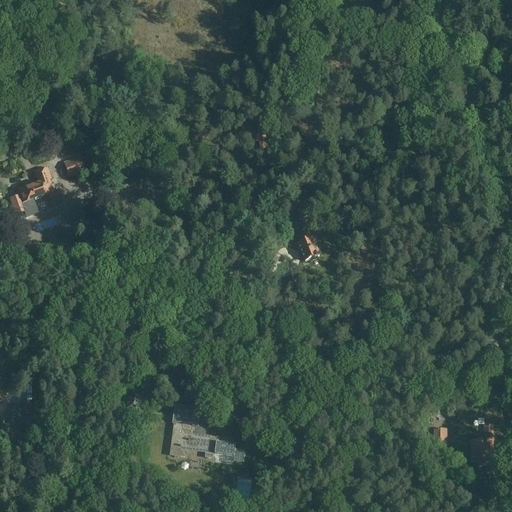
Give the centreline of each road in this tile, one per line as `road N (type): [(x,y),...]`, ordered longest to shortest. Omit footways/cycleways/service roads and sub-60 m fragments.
road 1 (track): [(0,328),(215,344),(344,372),(391,370),(488,346),(511,350)]
road 2 (unclassified): [(511,232),(444,0)]
road 3 (track): [(79,338),(84,511)]
